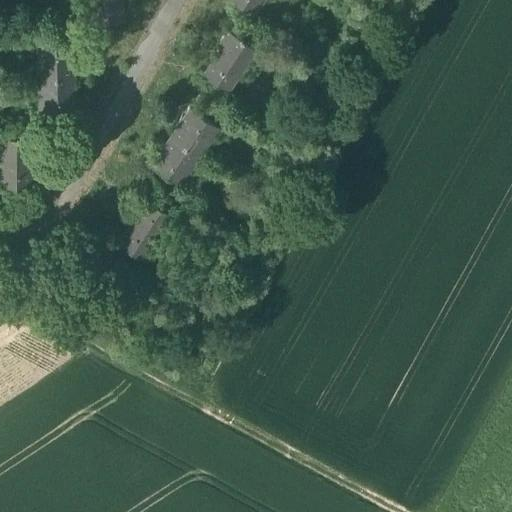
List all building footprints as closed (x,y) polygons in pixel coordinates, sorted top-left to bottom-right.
[(91,0),(92,18),(122,17),(121,0),(91,0)] [(237,0),(253,11),(260,0),(237,0)] [(255,46),(227,27),(217,41),(222,45),(204,71),(227,86),(255,46)] [(72,39),(37,40),(38,74),(68,73),(68,60),(73,60),(72,39)] [(203,77),(185,66),(179,75),(197,87),(203,77)] [(68,73),(38,74),(39,109),(74,108),(74,87),(69,87),(68,73)] [(218,123),(190,104),(178,122),(182,125),(175,136),(199,152),(218,123)] [(33,133),(0,132),(0,181),(29,182),(30,151),(33,151),(33,133)] [(199,152),(175,136),(167,147),(163,144),(151,162),(180,181),(199,152)] [(170,211),(146,195),(117,239),(141,255),(170,211)]
